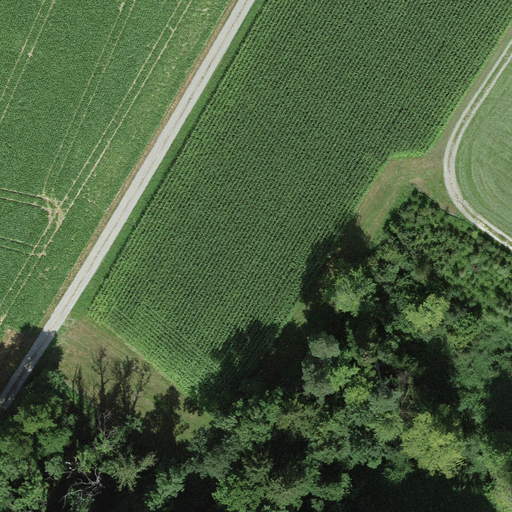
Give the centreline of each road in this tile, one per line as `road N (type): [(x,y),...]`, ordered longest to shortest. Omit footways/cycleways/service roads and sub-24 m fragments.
road 1 (track): [(238,0),(0,389)]
road 2 (track): [(511,47),(472,107),(456,142),(454,172),(460,200),(511,237)]
